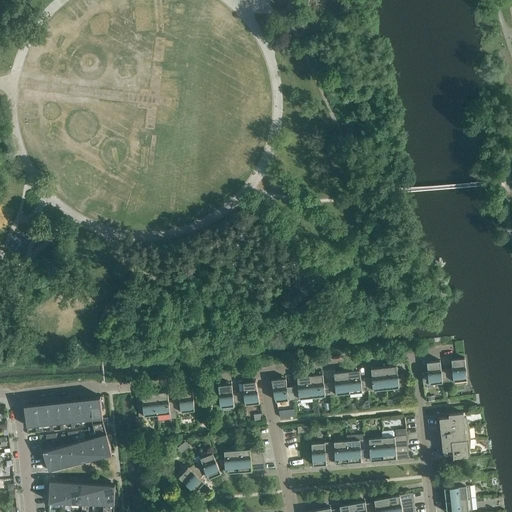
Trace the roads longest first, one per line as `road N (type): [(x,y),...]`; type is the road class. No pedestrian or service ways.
road 1 (residential): [(14,395),(262,371)]
road 2 (residential): [(414,355),(431,511)]
road 3 (residential): [(262,371),(414,355)]
road 4 (residential): [(291,511),(262,371)]
